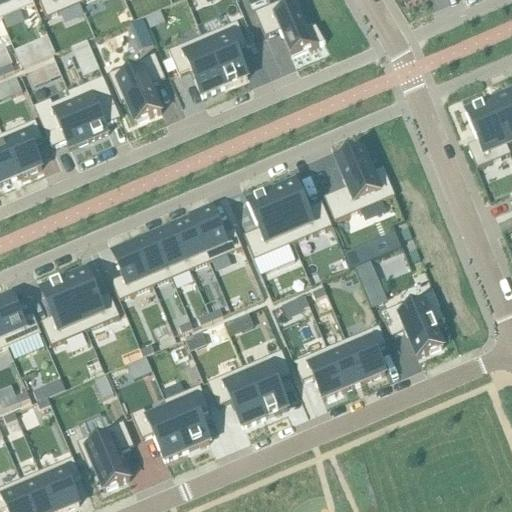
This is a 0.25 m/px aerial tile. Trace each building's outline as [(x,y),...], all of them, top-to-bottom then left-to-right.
[(0,0),(0,19),(1,23),(35,8),(31,0),(0,0)] [(37,0),(47,22),(81,8),(77,0),(37,0)] [(293,0),(258,15),(268,40),(280,34),(291,61),(325,46),(316,30),(307,34),(293,0)] [(403,0),(407,9),(428,0),(403,0)] [(317,18),(332,49),(356,38),(341,6),(317,18)] [(222,19),(198,29),(203,40),(225,91),(248,81),(236,55),(248,50),(245,42),(238,27),(238,26),(227,30),(222,19)] [(143,21),(133,26),(136,33),(146,29),(143,21)] [(48,40),(15,54),(23,72),(53,59),(56,57),(48,40)] [(203,40),(169,55),(179,80),(191,75),(202,101),(225,91),(203,40)] [(88,44),(73,50),(81,68),(95,62),(88,44)] [(155,59),(109,78),(120,107),(126,104),(136,127),(161,116),(150,90),(165,83),(155,59)] [(56,65),(44,70),(50,83),(61,78),(56,65)] [(12,68),(1,72),(4,80),(15,75),(12,68)] [(17,81),(0,88),(0,104),(23,95),(17,81)] [(103,81),(68,96),(70,101),(70,100),(89,144),(110,136),(108,132),(106,128),(121,122),(103,81)] [(511,107),(508,99),(488,107),(506,149),(507,149),(511,146),(511,107)] [(51,104),(34,111),(52,152),(66,146),(69,153),(89,144),(70,100),(70,101),(53,108),(51,104)] [(488,107),(467,116),(478,144),(468,149),(477,172),(511,157),(507,149),(506,149),(488,107)] [(36,124),(2,139),(20,181),(42,171),(32,149),(44,144),(36,124)] [(2,139),(0,139),(0,185),(1,189),(20,181),(2,139)] [(348,191),(324,201),(335,226),(395,200),(383,172),(372,177),(363,154),(337,165),(348,191)] [(295,187),(272,197),(293,247),(332,231),(322,206),(307,213),(295,187)] [(259,233),(244,240),(261,279),(296,264),(289,249),(293,247),(272,197),(248,207),(259,233)] [(212,214),(190,223),(191,225),(209,267),(243,253),(234,233),(223,238),(212,214)] [(191,225),(173,233),(190,275),(209,267),(191,225)] [(173,233),(154,241),(172,283),(190,275),(173,233)] [(395,236),(358,252),(364,267),(402,251),(395,236)] [(154,241),(135,249),(153,291),(172,283),(154,241)] [(123,281),(111,286),(120,305),(153,291),(135,249),(113,258),(123,281)] [(372,266),(357,272),(373,310),(389,304),(372,266)] [(87,276),(64,285),(85,336),(120,321),(109,297),(98,302),(87,276)] [(52,321),(41,326),(51,350),(85,336),(64,285),(41,295),(52,321)] [(324,292),(313,297),(316,304),(327,299),(324,292)] [(433,295),(381,317),(391,341),(406,335),(417,361),(443,350),(434,327),(445,323),(433,295)] [(12,300),(0,305),(0,333),(8,351),(10,351),(15,363),(46,350),(40,338),(41,337),(33,318),(21,323),(12,300)] [(305,300),(297,303),(302,314),(310,311),(305,300)] [(220,313),(209,318),(212,326),(223,321),(220,313)] [(209,318),(198,323),(201,330),(212,326),(209,318)] [(249,318),(239,323),(245,335),(255,331),(249,318)] [(190,326),(179,331),(182,338),(193,334),(190,326)] [(379,330),(346,344),(364,386),(386,377),(376,354),(387,350),(379,330)] [(203,337),(187,344),(192,356),(208,349),(203,337)] [(346,344),(327,352),(345,394),(364,386),(346,344)] [(152,350),(141,354),(144,362),(155,357),(152,350)] [(327,352),(294,367),(302,386),(313,381),(323,404),(345,394),(327,352)] [(282,355),(245,371),(265,422),(288,412),(277,386),(292,380),(282,355)] [(146,361),(128,369),(134,384),(153,376),(146,361)] [(196,371),(186,375),(192,387),(201,383),(196,371)] [(245,371),(208,387),(216,407),(218,411),(232,406),(243,432),(265,422),(245,371)] [(107,380),(95,384),(103,402),(115,397),(107,380)] [(200,390),(166,405),(187,455),(210,445),(199,419),(211,415),(209,410),(200,390)] [(41,392),(33,396),(38,407),(45,403),(41,392)] [(27,396),(16,401),(19,408),(30,403),(27,396)] [(38,407),(37,407),(40,415),(51,410),(48,402),(45,403),(38,407)] [(145,414),(132,419),(142,444),(154,439),(165,465),(187,455),(169,411),(147,420),(145,414)] [(14,417),(3,421),(6,429),(18,424),(14,417)] [(124,426),(77,446),(89,474),(93,473),(103,495),(133,482),(122,456),(134,451),(124,426)] [(73,461),(40,476),(54,511),(70,511),(79,508),(70,486),(81,481),(73,461)] [(54,511),(40,476),(21,484),(32,511),(54,511)] [(32,511),(21,484),(0,492),(0,511),(32,511)]
